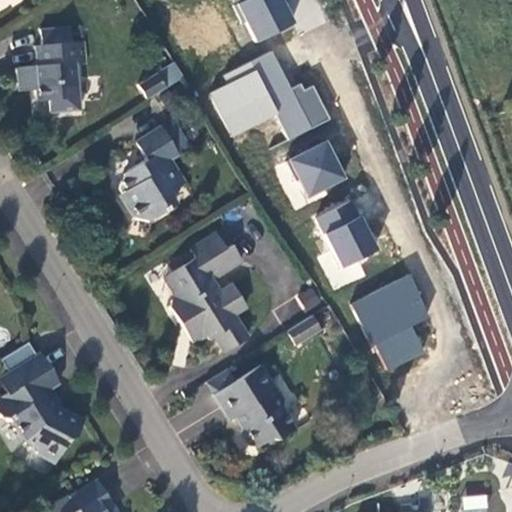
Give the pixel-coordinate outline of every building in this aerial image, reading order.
[(234,0),(237,4),(233,6),(242,24),(245,23),(255,43),(294,23),(283,2),(287,0),(234,0)] [(40,29),(42,43),(71,40),(69,26),(40,29)] [(85,63),(83,42),(34,46),(36,66),(23,67),(25,85),(34,84),(36,101),(46,100),(54,100),(55,112),(79,110),(75,64),(85,63)] [(231,137),(273,113),(286,140),(328,119),(310,86),(301,91),(298,84),(288,90),(268,51),(220,76),(226,84),(208,94),(231,137)] [(156,73),(165,88),(182,78),(172,63),(156,73)] [(165,88),(156,73),(137,85),(146,100),(165,88)] [(55,112),(54,100),(46,100),(48,113),(55,112)] [(188,147),(175,125),(162,133),(176,155),(188,147)] [(168,160),(176,155),(159,127),(133,143),(144,160),(121,175),(119,183),(125,192),(118,196),(133,219),(147,223),(174,206),(167,194),(183,184),(168,160)] [(285,160),(304,198),(342,179),(322,140),(285,160)] [(313,219),(339,269),(374,250),(348,201),(313,219)] [(187,324),(186,330),(205,334),(208,339),(213,336),(223,352),(246,338),(231,314),(244,306),(231,285),(218,293),(210,279),(240,260),(230,245),(225,249),(215,233),(189,250),(194,258),(162,277),(175,297),(170,300),(168,307),(178,322),(187,324)] [(407,273),(348,304),(384,370),(421,353),(408,326),(424,318),(407,273)] [(297,296),(306,311),(319,303),(309,288),(297,296)] [(294,345),(319,329),(310,315),(285,331),(294,345)] [(191,343),(205,334),(186,330),(187,324),(178,322),(191,343)] [(0,360),(7,372),(34,355),(26,342),(0,358),(0,360)] [(44,392),(58,384),(38,353),(6,372),(15,387),(5,393),(0,396),(0,417),(5,419),(7,422),(11,419),(25,442),(35,447),(37,454),(55,463),(67,439),(74,437),(82,421),(52,406),(44,392)] [(282,401),(260,365),(259,365),(212,394),(228,421),(235,416),(241,425),(239,432),(251,450),(255,447),(269,439),(276,440),(294,429),(280,408),(282,401)] [(0,376),(0,385),(5,393),(15,387),(6,372),(0,376)] [(101,511),(106,509),(111,507),(94,480),(68,496),(77,509),(72,511),(101,511)] [(487,495),(463,495),(463,508),(487,508),(487,495)] [(68,496),(47,509),(49,511),(72,511),(77,509),(68,496)]
